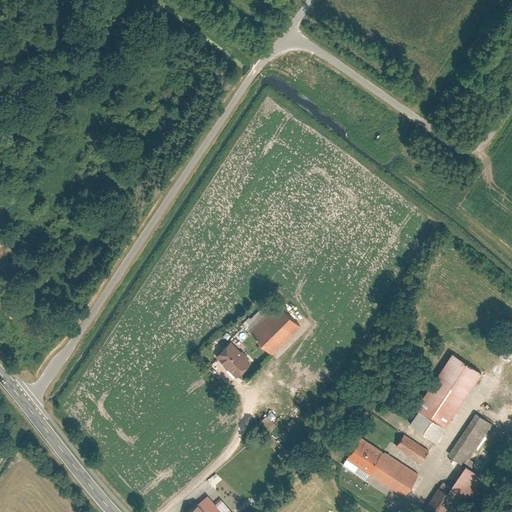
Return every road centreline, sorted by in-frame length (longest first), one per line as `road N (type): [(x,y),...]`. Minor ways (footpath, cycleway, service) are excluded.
road 1 (track): [(25,406),(278,43),(307,44),(463,150),(486,141),(511,102)]
road 2 (tertiary): [(0,375),(113,511)]
